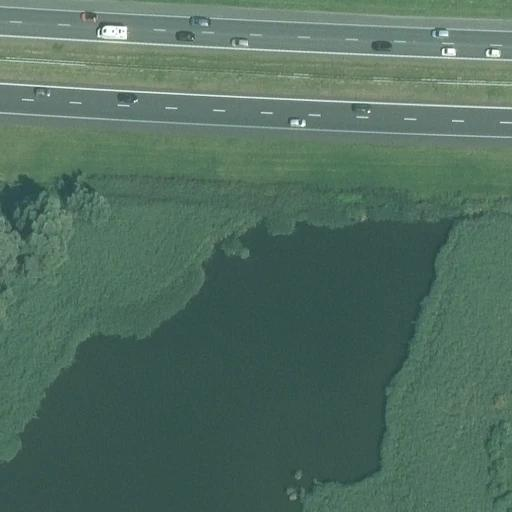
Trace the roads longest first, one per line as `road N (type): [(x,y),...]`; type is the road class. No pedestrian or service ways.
road 1 (motorway): [(511,47),(0,21)]
road 2 (motorway): [(0,96),(511,121)]
